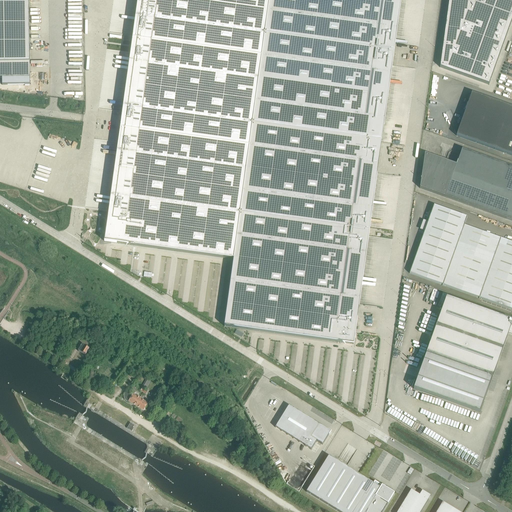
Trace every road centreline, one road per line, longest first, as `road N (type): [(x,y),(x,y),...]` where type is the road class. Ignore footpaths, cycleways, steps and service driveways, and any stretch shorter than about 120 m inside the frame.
road 1 (unclassified): [(0,199),(479,495)]
road 2 (unknown): [(511,232),(429,201),(417,213),(407,265),(511,309)]
road 3 (unknown): [(511,353),(483,419),(455,423),(411,392),(416,320)]
road 4 (track): [(283,511),(97,397)]
road 5 (track): [(97,397),(77,374),(0,327)]
